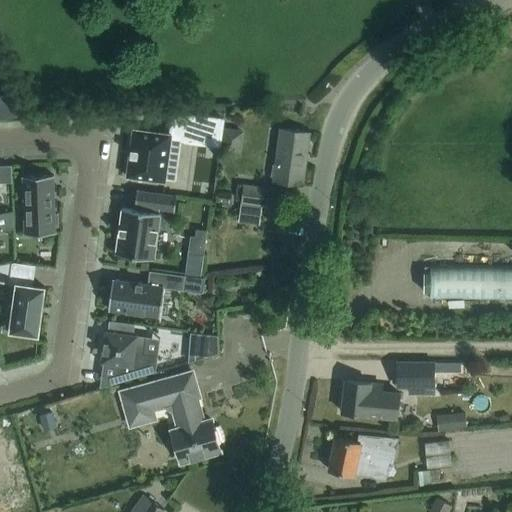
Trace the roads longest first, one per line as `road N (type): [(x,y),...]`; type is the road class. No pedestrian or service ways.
road 1 (unclassified): [(261,511),(289,413),(330,138),(359,79),(410,39),(492,0)]
road 2 (residential): [(0,138),(76,140),(88,168),(58,372),(0,393)]
